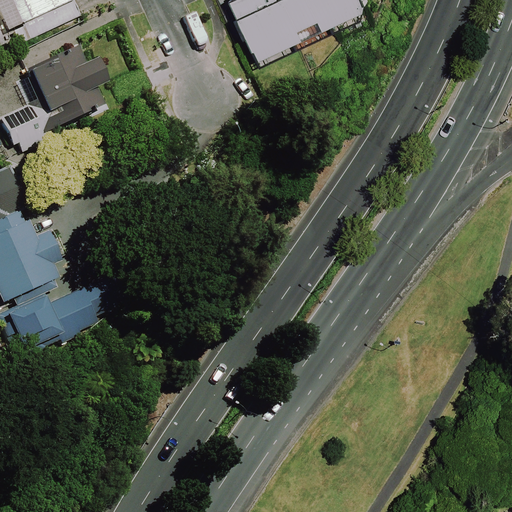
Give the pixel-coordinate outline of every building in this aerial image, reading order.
[(0,0),(0,6),(17,44),(76,17),(68,0),(0,0)] [(232,0),(258,56),(369,6),(366,0),(232,0)] [(80,65),(72,48),(22,71),(35,101),(0,116),(0,128),(8,147),(15,144),(19,154),(61,135),(56,125),(99,106),(91,89),(101,85),(90,60),(80,65)] [(5,170),(0,171),(0,214),(21,205),(5,170)] [(0,303),(8,300),(12,307),(52,289),(49,281),(54,279),(48,266),(56,262),(43,232),(30,238),(23,222),(19,224),(15,213),(0,219),(0,303)] [(40,295),(0,313),(0,336),(13,365),(42,351),(40,347),(48,343),(48,345),(55,342),(57,345),(76,336),(74,333),(94,324),(91,318),(103,312),(90,283),(44,304),(40,295)]
